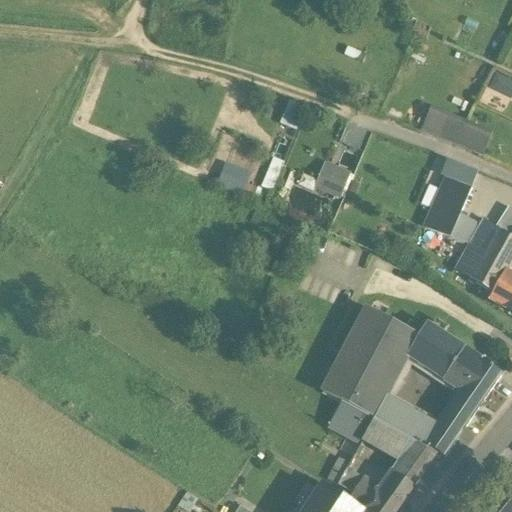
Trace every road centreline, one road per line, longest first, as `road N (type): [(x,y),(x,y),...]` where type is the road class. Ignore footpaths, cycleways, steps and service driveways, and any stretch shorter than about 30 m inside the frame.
road 1 (track): [(139,47),(238,69),(364,120)]
road 2 (track): [(0,44),(139,47)]
